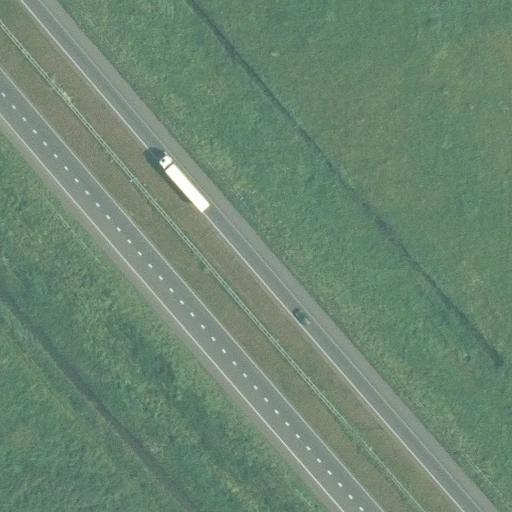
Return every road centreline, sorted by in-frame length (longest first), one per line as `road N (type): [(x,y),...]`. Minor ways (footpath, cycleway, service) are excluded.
road 1 (trunk): [(477,511),(30,0)]
road 2 (trunk): [(0,82),(371,511)]
